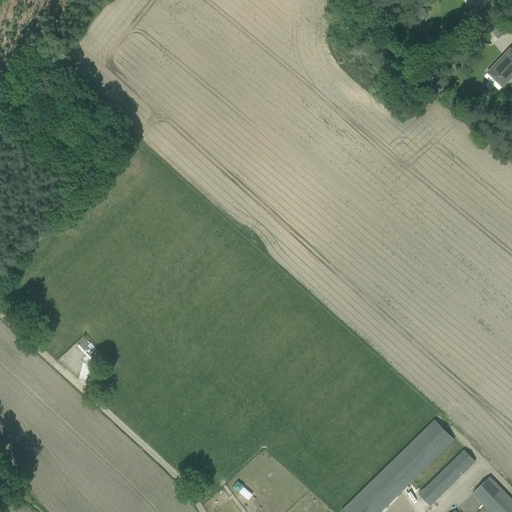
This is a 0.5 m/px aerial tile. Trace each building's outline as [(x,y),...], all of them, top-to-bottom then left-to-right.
[(492,0),(470,18),(479,29),(501,10),(492,0)] [(495,19),(475,37),(482,45),(488,39),(492,44),(506,32),(495,19)] [(468,31),(472,35),(477,30),(474,26),(468,31)] [(511,51),(509,49),(502,56),(487,73),(502,87),(511,76),(511,51)] [(405,50),(397,58),(407,68),(415,60),(405,50)] [(447,90),(435,78),(428,85),(439,97),(447,90)] [(89,354),(95,360),(101,355),(95,348),(89,354)] [(341,511),(380,511),(454,441),(435,421),(341,511)] [(475,462),(463,450),(418,494),(430,506),(475,462)] [(511,511),(511,500),(489,477),(472,493),(490,511),(511,511)] [(245,487),(238,481),(232,489),(240,494),(245,487)]
